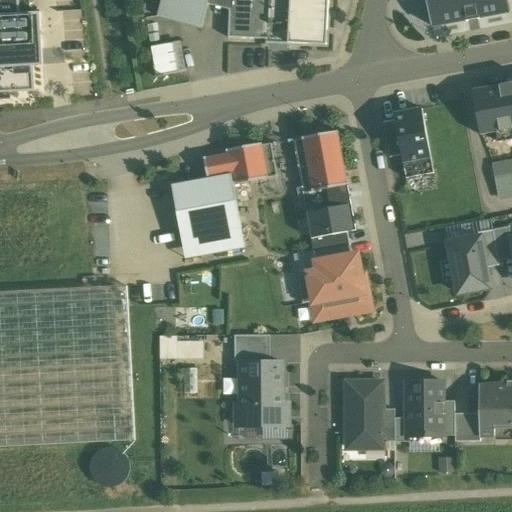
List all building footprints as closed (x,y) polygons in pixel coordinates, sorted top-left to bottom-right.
[(0,0),(0,99),(9,99),(9,94),(36,93),(35,68),(45,68),(41,13),(19,15),(19,0),(0,0)] [(208,0),(160,0),(162,0),(158,17),(202,28),(208,5),(208,0)] [(208,0),(208,5),(229,10),(228,38),(266,40),(266,44),(290,46),(290,44),(288,44),(290,0),(208,0)] [(328,0),(290,0),(288,44),(290,44),(327,45),(328,0)] [(479,17),(510,11),(508,0),(426,0),(432,27),(465,20),(466,22),(480,19),(479,17)] [(180,73),(175,43),(152,47),(157,77),(180,73)] [(511,84),(473,92),(481,136),(511,129),(511,84)] [(422,109),(394,114),(395,120),(402,156),(403,163),(431,158),(422,109)] [(395,120),(383,122),(390,158),(402,156),(395,120)] [(338,134),(295,142),(300,168),(308,167),(313,192),(347,186),(338,134)] [(204,155),(209,180),(233,176),(234,185),(268,179),(262,144),(204,155)] [(431,158),(403,163),(406,179),(434,174),(431,158)] [(511,162),(493,166),(495,178),(511,174),(511,162)] [(511,174),(495,178),(499,200),(511,197),(511,174)] [(246,249),(234,185),(233,176),(209,180),(173,187),(187,260),(246,249)] [(348,233),(356,232),(347,186),(313,192),(304,194),(312,240),(348,233)] [(509,227),(493,231),(499,261),(511,258),(511,246),(511,239),(509,227)] [(499,261),(493,231),(479,233),(480,238),(486,269),(500,266),(499,261)] [(314,252),(350,246),(348,233),(312,240),(314,252)] [(486,269),(480,238),(449,244),(459,294),(489,288),(486,269)] [(314,252),(317,264),(352,257),(350,246),(314,252)] [(371,310),(359,255),(352,257),(317,264),(319,273),(298,277),(303,305),(312,303),(316,321),(371,310)] [(126,287),(0,293),(0,448),(134,442),(126,287)] [(158,335),(158,358),(202,357),(202,340),(175,340),(175,334),(158,335)] [(271,337),(235,337),(235,368),(241,368),(241,363),(271,363),(271,337)] [(241,363),(241,368),(242,405),(237,405),(238,426),(289,426),(289,406),(289,405),(283,405),(283,364),(271,363),(241,363)] [(511,381),(507,382),(507,386),(479,386),(479,399),(479,414),(479,437),(480,437),(495,437),(495,430),(511,429),(511,381)] [(442,382),(407,383),(407,418),(407,436),(408,436),(443,436),(443,401),(442,382)] [(383,410),(382,383),(347,383),(347,449),(365,449),(365,443),(383,443),(383,410)] [(455,401),(443,401),(443,436),(455,436),(455,414),(455,401)] [(395,419),(395,410),(383,410),(383,443),(395,442),(395,419)] [(479,414),(455,414),(455,436),(455,442),(480,442),(480,437),(479,437),(479,414)] [(407,436),(407,418),(395,419),(395,442),(408,442),(408,436),(407,436)] [(88,464),(88,470),(90,477),(94,482),(100,485),(106,487),(113,487),(119,484),(124,480),(127,475),(129,469),(129,462),(127,456),(123,451),(117,447),(111,446),(104,446),(98,448),(93,452),(89,458),(88,464)]
